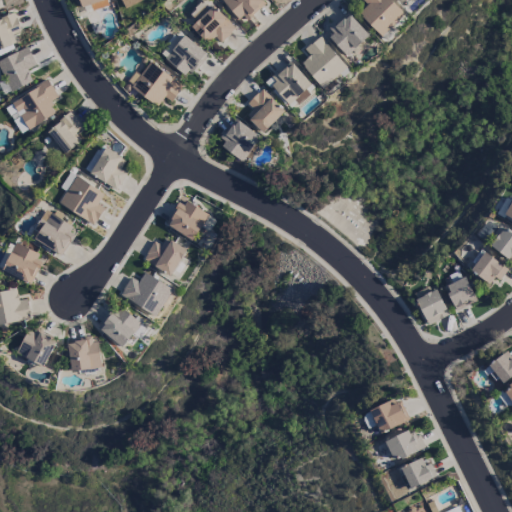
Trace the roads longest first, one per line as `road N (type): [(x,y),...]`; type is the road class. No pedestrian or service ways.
road 1 (residential): [(492,511),(388,309),(328,249),(174,161),(114,112),(62,38),(48,0)]
road 2 (residential): [(319,0),(225,83),(77,299)]
